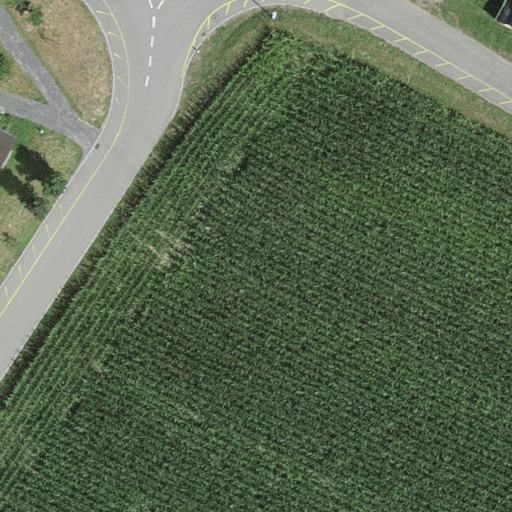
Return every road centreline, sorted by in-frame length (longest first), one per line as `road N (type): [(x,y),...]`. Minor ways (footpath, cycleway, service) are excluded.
road 1 (residential): [(161,0),(134,140),(0,333)]
road 2 (residential): [(365,0),(511,87)]
